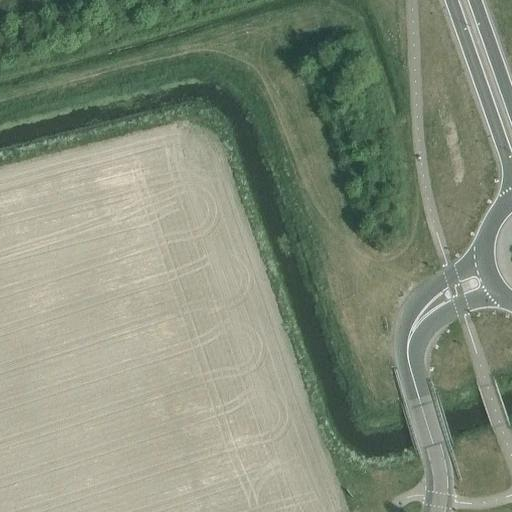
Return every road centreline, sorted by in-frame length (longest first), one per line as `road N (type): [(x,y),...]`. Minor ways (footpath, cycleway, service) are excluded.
road 1 (tertiary): [(450,0),(511,185)]
road 2 (unclassified): [(437,511),(440,475),(409,359),(416,330)]
